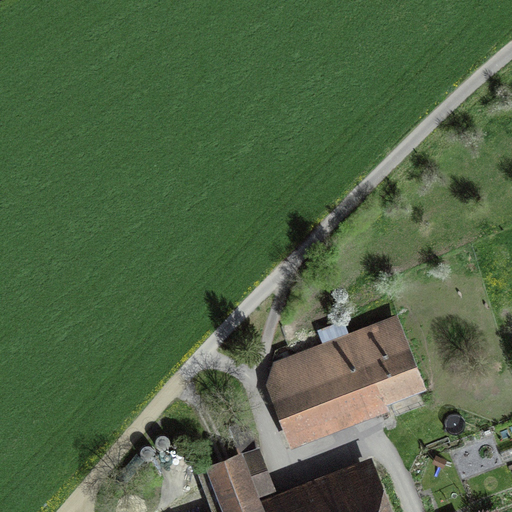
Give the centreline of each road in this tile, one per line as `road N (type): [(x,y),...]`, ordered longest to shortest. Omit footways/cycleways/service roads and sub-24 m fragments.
road 1 (track): [(511,51),(423,130),(64,511)]
road 2 (track): [(409,511),(382,444),(287,481),(231,329)]
